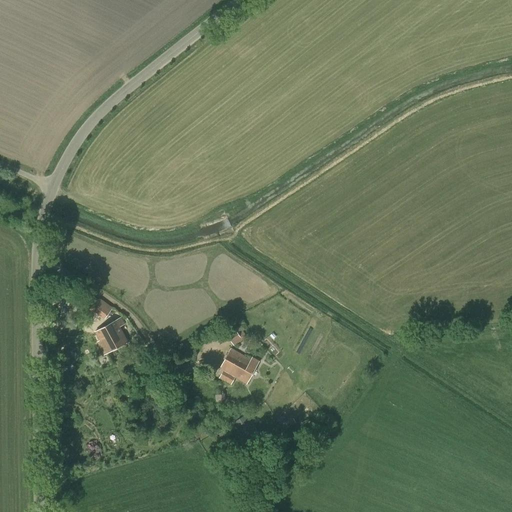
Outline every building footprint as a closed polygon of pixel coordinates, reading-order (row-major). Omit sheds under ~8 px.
[(96,313),(104,319),(113,308),(101,298),(95,298),(95,294),(86,295),(86,313),(96,313)] [(121,317),(95,331),(107,353),(127,342),(119,327),(124,324),(121,317)] [(239,326),(227,334),(234,346),(247,337),(239,326)] [(220,368),(247,383),(259,362),(252,358),(251,360),(231,348),(220,368)] [(233,384),(236,379),(224,371),(221,377),(233,384)] [(147,396),(150,401),(161,395),(159,390),(147,396)] [(170,395),(165,397),(169,406),(173,404),(170,395)] [(233,423),(247,445),(261,437),(246,414),(233,423)]
